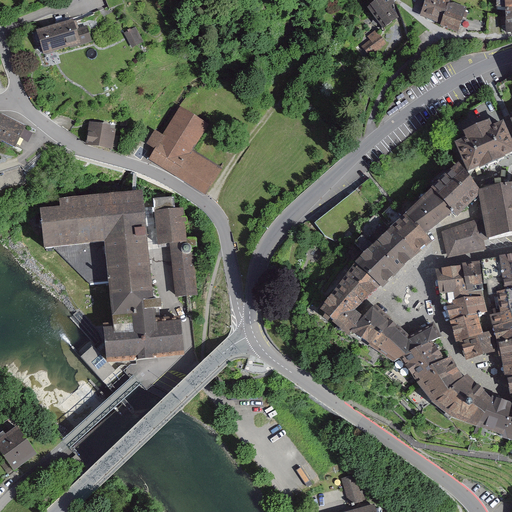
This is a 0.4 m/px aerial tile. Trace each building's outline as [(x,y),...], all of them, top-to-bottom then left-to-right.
[(125,4),(123,0),(104,0),(109,10),(125,4)] [(400,6),(395,0),(384,0),(371,11),(388,32),(401,21),(393,11),(400,6)] [(428,0),(423,14),(445,23),(444,27),(461,34),(470,11),(454,5),(456,0),(428,0)] [(511,9),(511,0),(498,0),(499,8),(511,9)] [(79,21),(40,33),(47,57),(94,44),(89,27),(83,28),(79,21)] [(145,41),(137,27),(124,34),(132,49),(145,41)] [(386,45),(376,33),(361,45),(371,57),(386,45)] [(285,98),(276,96),(274,105),(283,107),(285,98)] [(211,125),(183,108),(167,134),(163,131),(153,148),(160,152),(154,162),(207,194),(222,170),(194,153),(211,125)] [(36,128),(3,112),(0,118),(0,137),(26,149),(36,128)] [(125,125),(95,122),(92,147),(122,150),(125,125)] [(489,122),(464,133),(468,141),(457,146),(470,174),(511,154),(511,146),(502,125),(492,130),(489,122)] [(9,145),(0,141),(0,165),(1,166),(9,145)] [(52,154),(47,148),(22,169),(28,175),(52,154)] [(481,192),(465,171),(463,173),(458,167),(433,190),(452,212),(456,216),(481,192)] [(370,179),(315,224),(325,237),(337,243),(387,199),(370,179)] [(484,192),(481,198),(485,218),(444,233),(448,255),(484,248),(482,240),(511,234),(511,185),(494,190),(484,192)] [(433,190),(408,216),(423,234),(452,212),(433,190)] [(142,200),(59,210),(60,220),(40,222),(45,259),(62,257),(91,286),(109,284),(114,328),(105,328),(110,368),(184,360),(181,321),(155,324),(154,319),(163,318),(162,310),(161,304),(154,304),(149,256),(143,208),(142,200)] [(175,203),(152,205),(153,215),(151,215),(152,221),(155,221),(159,254),(174,252),(178,299),(195,297),(191,250),(196,249),(196,244),(188,245),(185,214),(176,215),(175,203)] [(367,255),(392,230),(377,214),(358,231),(362,235),(355,245),(367,255)] [(423,234),(408,216),(392,230),(414,255),(429,241),(423,234)] [(414,255),(392,230),(367,255),(358,264),(381,287),(414,255)] [(511,256),(482,262),(485,281),(511,276),(511,256)] [(381,287),(358,264),(350,276),(323,313),(334,321),(345,307),(353,312),(381,287)] [(479,264),(462,266),(463,269),(467,293),(480,290),(483,289),(479,264)] [(467,293),(463,269),(437,273),(444,306),(448,305),(482,298),(480,290),(467,293)] [(485,284),(488,284),(490,295),(498,293),(511,290),(511,276),(485,281),(485,284)] [(511,290),(498,293),(500,305),(490,307),(492,316),(511,312),(511,290)] [(482,298),(448,305),(452,323),(476,317),(486,314),(482,298)] [(353,312),(345,307),(334,321),(350,334),(363,320),(353,312)] [(398,328),(374,307),(363,320),(350,334),(376,350),(398,328)] [(511,312),(492,316),(495,327),(511,323),(511,312)] [(476,317),(452,323),(458,342),(461,341),(482,335),(476,317)] [(511,323),(495,327),(499,343),(511,340),(511,323)] [(409,338),(398,328),(376,350),(396,362),(440,338),(433,326),(409,338)] [(482,335),(461,341),(467,359),(495,351),(492,333),(482,335)] [(450,359),(440,338),(396,362),(402,368),(405,365),(419,382),(434,372),(432,369),(450,359)] [(511,340),(499,343),(501,357),(511,355),(511,340)] [(115,378),(92,353),(81,363),(104,388),(115,378)] [(511,355),(501,357),(501,360),(504,360),(505,365),(511,364),(511,355)] [(462,380),(450,359),(432,369),(434,372),(419,382),(433,401),(462,380)] [(465,377),(462,380),(433,401),(453,418),(477,427),(478,424),(489,402),(465,377)] [(492,398),(489,402),(478,424),(500,431),(499,437),(511,439),(511,423),(507,421),(511,405),(492,398)] [(45,455),(28,426),(0,442),(0,443),(17,472),(45,455)] [(349,511),(383,511),(382,505),(365,509),(357,474),(342,477),(349,511)]
